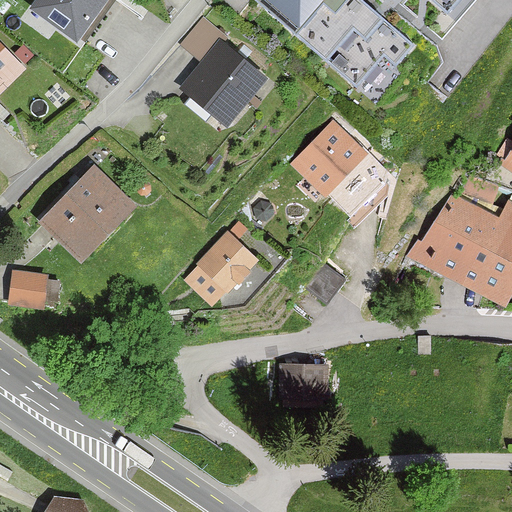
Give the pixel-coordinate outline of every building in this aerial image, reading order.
[(115,0),(43,0),(31,15),(76,51),(116,1),(115,0)] [(368,0),(258,0),(256,4),(356,88),(405,30),(368,0)] [(433,0),(449,12),(458,0),(433,0)] [(228,38),(186,89),(224,121),(267,70),(228,38)] [(0,99),(29,70),(0,42),(0,99)] [(374,160),(334,122),(293,165),(333,203),(374,160)] [(93,165),(39,220),(83,263),(137,208),(93,165)] [(450,194),(412,260),(509,315),(511,309),(511,203),(511,202),(500,222),(450,194)] [(230,234),(185,282),(217,313),(263,264),(230,234)] [(53,271),(13,265),(8,302),(45,306),(53,271)] [(331,367),(281,366),(280,404),(330,405),(331,367)] [(45,509),(43,511),(89,511),(84,499),(53,496),(45,509)]
